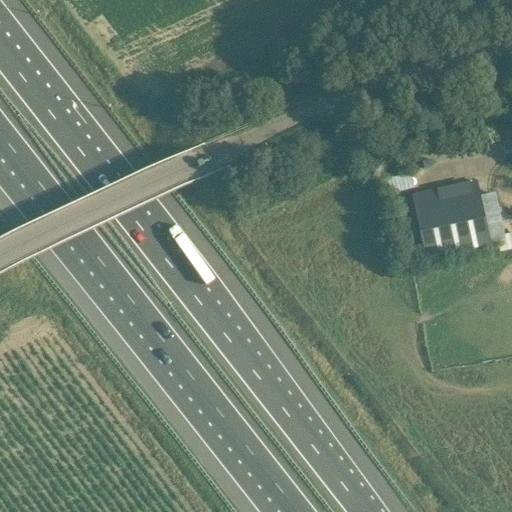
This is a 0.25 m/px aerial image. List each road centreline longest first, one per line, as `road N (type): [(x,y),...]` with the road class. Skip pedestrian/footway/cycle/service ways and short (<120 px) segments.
road 1 (motorway): [(362,511),(0,49)]
road 2 (unclassified): [(0,257),(319,106),(399,74),(511,50)]
road 3 (motorway): [(0,134),(297,511)]
